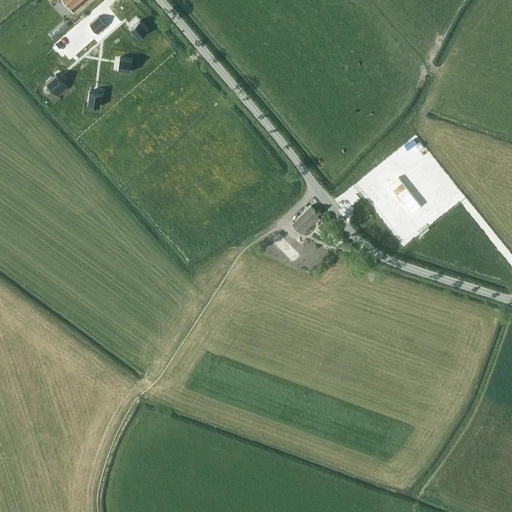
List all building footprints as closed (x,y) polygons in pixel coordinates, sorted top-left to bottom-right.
[(63,0),(73,12),(87,0),(63,0)] [(103,21),(99,16),(95,20),(99,25),(103,21)] [(99,25),(95,20),(90,24),(94,29),(99,25)] [(140,20),(131,28),(134,32),(139,38),(148,29),(140,20)] [(107,25),(103,21),(99,25),(103,30),(107,25)] [(103,30),(99,25),(94,29),(98,34),(103,30)] [(133,59),(120,57),(118,69),(123,70),(131,71),(133,59)] [(69,88),(64,83),(56,74),(53,77),(47,82),(59,96),(69,88)] [(100,106),(101,98),(102,93),(90,91),(88,104),(100,106)] [(399,177),(389,184),(412,213),(421,205),(399,177)] [(292,224),(302,234),(319,216),(317,215),(319,213),(311,205),(292,224)] [(343,240),(324,221),(317,227),(337,246),(343,240)] [(281,235),(275,241),(293,259),(299,253),(281,235)]
